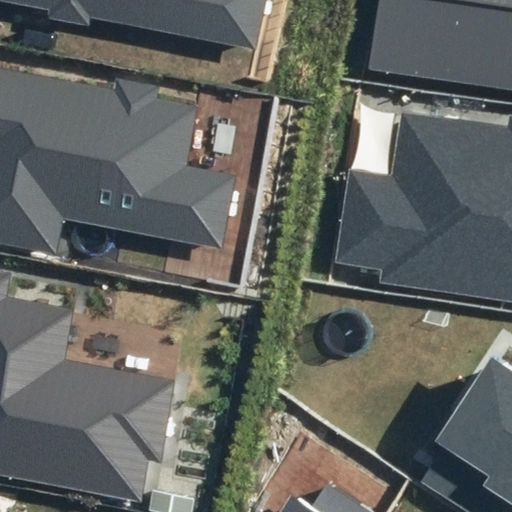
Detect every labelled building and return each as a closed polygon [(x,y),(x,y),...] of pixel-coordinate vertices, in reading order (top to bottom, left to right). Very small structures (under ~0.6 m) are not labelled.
[(0,0),(50,10),(49,19),(90,26),(91,19),(254,48),(262,0),(0,0)] [(511,0),(380,0),(370,67),(511,88),(511,0)] [(116,90),(0,67),(0,243),(59,255),(66,220),(220,250),(234,180),(180,170),(193,106),(155,99),(157,89),(118,81),(116,90)] [(381,282),(511,300),(511,116),(511,117),(510,129),(403,114),(394,176),(350,169),(336,262),(383,268),(381,282)] [(14,271),(0,268),(0,475),(142,501),(149,462),(163,464),(180,375),(68,355),(77,307),(10,294),(14,271)] [(424,482),(470,511),(511,511),(511,364),(492,351),(427,451),(439,458),(424,482)] [(368,511),(324,483),(310,505),(292,494),(280,511),(368,511)]
